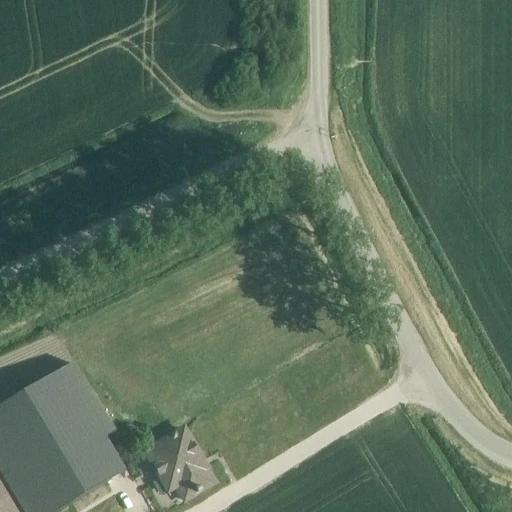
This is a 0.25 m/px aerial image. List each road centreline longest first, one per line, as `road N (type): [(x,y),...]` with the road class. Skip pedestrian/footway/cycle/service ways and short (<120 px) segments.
road 1 (tertiary): [(511,457),(480,438),(427,374),(339,203),(315,132)]
road 2 (tertiary): [(0,281),(315,132)]
road 3 (tertiary): [(315,132),(313,0)]
